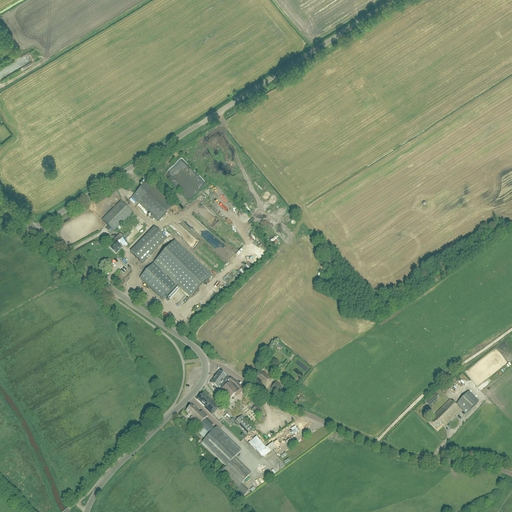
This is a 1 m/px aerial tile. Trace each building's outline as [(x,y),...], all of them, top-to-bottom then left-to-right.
[(157,222),(174,205),(148,181),(132,198),(157,222)] [(121,202),(102,221),(114,232),(132,213),(121,202)] [(142,264),(166,240),(154,228),(130,252),(142,264)] [(116,238),(108,247),(116,255),(124,247),(116,238)] [(139,279),(163,301),(177,285),(190,298),(211,276),(175,242),(139,279)] [(260,383),(266,388),(272,379),(264,373),(263,374),(259,371),(254,377),(261,382),(260,383)] [(237,383),(230,378),(229,380),(219,372),(217,375),(215,378),(210,384),(214,387),(213,389),(216,392),(218,391),(227,401),(237,393),(238,395),(240,394),(244,391),(237,383)] [(487,397),(466,378),(464,381),(463,380),(459,383),(462,386),(458,391),(462,395),(468,388),(480,400),(482,398),(484,400),(487,397)] [(275,383),(271,389),(277,394),(282,387),(275,383)] [(466,415),(478,402),(469,392),(456,405),(466,415)] [(204,409),(211,416),(219,408),(212,401),(211,401),(203,394),(197,400),(205,408),(204,409)] [(435,394),(427,402),(426,400),(424,402),(426,403),(425,403),(429,407),(439,398),(435,394)] [(450,401),(434,416),(435,417),(430,423),(437,430),(443,424),(444,426),(460,411),(450,401)] [(251,474),(235,459),(241,452),(216,428),(215,430),(212,427),(213,425),(206,419),(207,417),(201,412),(200,413),(192,406),(186,412),(192,417),(189,420),(200,430),(197,433),(205,441),(201,444),(226,467),(221,472),(237,488),(236,489),(243,496),(247,492),(240,486),(251,474)] [(257,406),(251,411),(257,418),(263,413),(257,406)] [(242,416),(235,422),(247,435),(253,429),(242,416)] [(252,446),(259,442),(256,438),(249,442),(252,446)] [(257,449),(259,453),(269,446),(266,442),(257,449)]
